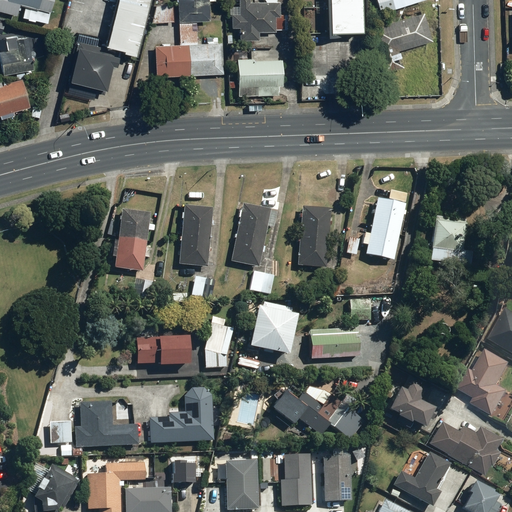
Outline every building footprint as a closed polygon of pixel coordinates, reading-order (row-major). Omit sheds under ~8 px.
[(0,0),(0,12),(15,16),(18,6),(29,9),(26,19),(46,24),(51,0),(0,0)] [(145,0),(113,0),(101,49),(115,53),(132,57),(145,0)] [(174,0),(174,3),(175,22),(175,25),(196,24),(208,24),(208,3),(215,3),(214,0),(174,0)] [(247,0),(236,0),(237,7),(227,7),(227,17),(229,17),(229,29),(237,29),(237,42),(257,41),(257,33),(273,33),(273,31),(285,30),(285,14),(277,14),(277,3),(248,3),(247,0)] [(356,0),(323,0),(324,36),(358,35),(356,0)] [(373,0),(374,32),(404,30),(402,0),(373,0)] [(175,22),(174,3),(150,4),(151,23),(175,22)] [(196,24),(175,25),(152,26),(153,48),(197,46),(196,24)] [(390,91),(436,90),(435,34),(389,35),(390,91)] [(0,38),(0,76),(31,71),(25,38),(17,40),(16,36),(0,38)] [(105,95),(115,53),(101,49),(76,43),(66,85),(105,95)] [(197,46),(153,48),(154,79),(221,77),(220,45),(197,46)] [(280,56),(234,57),(235,98),(280,98),(280,56)] [(0,119),(12,117),(11,113),(27,108),(20,80),(0,85),(0,119)] [(42,105),(33,103),(30,117),(39,119),(42,105)] [(403,205),(374,199),(366,234),(361,233),(359,245),(364,246),(361,260),(390,266),(403,205)] [(240,205),(229,263),(257,268),(265,227),(271,228),(274,213),(268,212),(268,210),(240,205)] [(181,206),(176,265),(205,268),(211,209),(181,206)] [(299,207),(295,266),(323,269),(328,209),(299,207)] [(119,210),(111,269),(140,273),(147,213),(119,210)] [(462,221),(432,217),(427,262),(467,266),(468,253),(459,252),(462,221)] [(347,238),(344,254),(354,256),(357,240),(347,238)] [(476,258),(465,276),(486,288),(497,270),(476,258)] [(271,276),(251,272),(247,296),(267,300),(271,276)] [(212,281),(193,277),(189,296),(209,299),(212,281)] [(153,282),(133,279),(130,299),(150,302),(153,282)] [(185,294),(170,294),(171,303),(185,303),(185,294)] [(261,314),(252,312),(244,348),(284,357),(293,317),(287,316),(289,306),(264,301),(261,314)] [(511,311),(509,309),(489,342),(511,355),(511,311)] [(222,353),(229,329),(221,327),(222,320),(209,316),(200,350),(203,370),(224,368),(222,353)] [(340,330),(292,330),(292,361),(340,361),(340,330)] [(185,333),(132,331),(131,365),(154,365),(154,368),(184,369),(185,333)] [(510,366),(483,350),(458,391),(474,401),(471,407),(491,419),(507,391),(498,386),(510,366)] [(303,410),(294,421),(317,438),(326,425),(347,442),(363,420),(308,380),(292,402),(303,410)] [(395,389),(383,411),(419,432),(430,412),(415,404),(422,391),(405,382),(399,391),(395,389)] [(210,442),(210,425),(222,425),(222,413),(210,413),(210,390),(182,390),(183,413),(165,413),(165,418),(146,419),(146,442),(210,442)] [(72,428),(72,449),(135,446),(135,426),(110,427),(109,402),(77,403),(78,428),(72,428)] [(440,421),(427,442),(479,473),(485,477),(499,453),(496,452),(503,441),(476,425),(473,431),(461,424),(457,431),(440,421)] [(47,423),(48,445),(69,444),(68,422),(47,423)] [(329,456),(319,456),(320,502),(346,501),(345,447),(328,448),(329,456)] [(399,472),(390,486),(429,508),(437,493),(433,491),(447,466),(426,453),(411,479),(399,472)] [(307,454),(278,455),(279,507),(309,506),(307,454)] [(254,458),(222,459),(224,510),(255,509),(254,458)] [(191,460),(170,460),(170,479),(191,479),(191,460)] [(48,467),(33,463),(25,491),(34,493),(30,500),(31,511),(55,511),(55,509),(67,487),(73,490),(78,481),(49,465),(48,467)] [(105,473),(84,474),(84,511),(119,511),(119,489),(118,482),(143,482),(142,463),(104,463),(105,473)] [(484,479),(478,475),(474,483),(471,482),(455,509),(460,511),(482,511),(498,487),(484,479)] [(167,511),(167,487),(119,489),(119,511),(167,511)] [(404,511),(379,499),(371,511),(404,511)]
